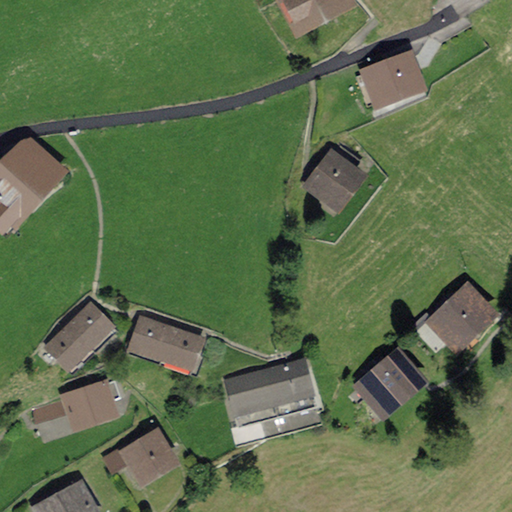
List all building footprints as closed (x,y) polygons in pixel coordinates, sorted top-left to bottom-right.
[(353,0),(264,0),(294,44),(356,3),(353,0)] [(411,57),(367,73),(381,110),(425,94),(411,57)] [(0,231),(6,238),(63,181),(28,147),(0,175),(0,231)] [(371,190),(334,156),(300,192),(337,227),(371,190)] [(501,314),(464,276),(424,315),(461,352),(501,314)] [(93,308),(70,330),(90,352),(113,331),(93,308)] [(129,352),(159,363),(171,330),(141,319),(129,352)] [(68,372),(90,352),(70,330),(47,350),(68,372)] [(203,341),(171,330),(159,363),(191,374),(203,341)] [(423,382),(396,340),(351,369),(377,411),(423,382)] [(306,358),(229,373),(240,425),(316,409),(306,358)] [(106,387),(60,398),(69,438),(116,427),(106,387)] [(38,422),(59,416),(55,402),(34,408),(38,422)] [(180,472),(155,439),(118,466),(144,500),(180,472)] [(103,511),(93,485),(32,510),(32,511),(103,511)]
